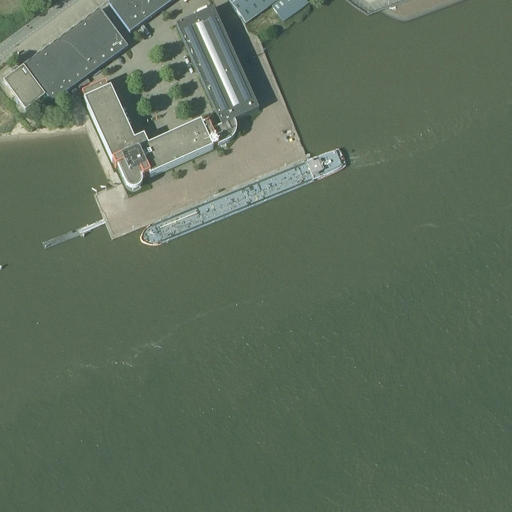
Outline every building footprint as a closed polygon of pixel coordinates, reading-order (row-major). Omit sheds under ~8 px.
[(130,35),(176,0),(114,0),(108,5),(130,35)] [(258,112),(238,65),(213,10),(176,27),(221,127),(221,128),(234,123),(258,112)] [(52,105),(111,61),(128,49),(100,11),(24,67),(52,105)] [(23,67),(3,82),(25,112),(45,97),(23,67)] [(148,147),(144,138),(134,142),(110,89),(107,91),(105,85),(93,90),(81,95),(84,101),(84,102),(112,164),(113,164),(115,170),(117,169),(125,187),(126,189),(127,190),(128,191),(129,192),(131,192),(132,192),(134,192),(135,192),(137,192),(138,191),(139,190),(140,189),(141,187),(142,186),(142,185),(142,183),(142,181),(141,180),(149,176),(150,179),(212,150),(217,147),(218,148),(223,146),(228,144),(229,143),(230,143),(230,142),(232,140),(233,139),(234,138),(234,137),(235,136),(235,135),(236,133),(236,132),(236,130),(236,129),(236,127),(235,126),(235,124),(234,123),(221,128),(221,127),(212,132),(208,124),(202,127),(200,124),(148,147)]
